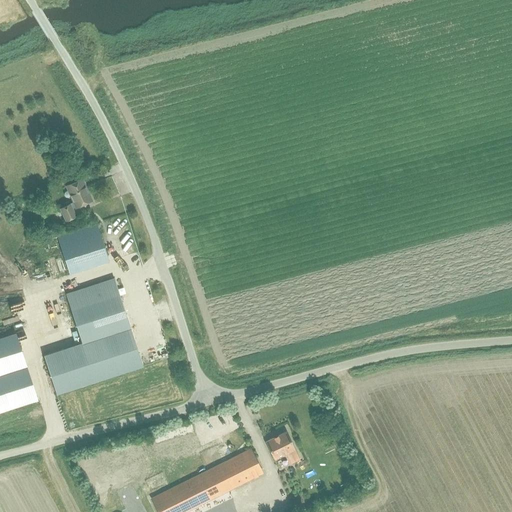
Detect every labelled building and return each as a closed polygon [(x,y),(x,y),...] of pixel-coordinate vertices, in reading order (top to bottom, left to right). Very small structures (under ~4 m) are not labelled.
[(65,186),(73,203),(60,209),(66,221),(76,217),(72,209),(75,207),(76,208),(91,200),(80,178),(65,186)] [(70,274),(109,261),(97,224),(58,237),(70,274)] [(56,394),(142,366),(114,278),(66,294),(82,343),(44,355),(56,394)] [(21,313),(16,316),(21,329),(26,326),(21,313)] [(16,333),(0,338),(0,411),(38,400),(16,333)] [(331,419),(325,422),(330,431),(335,429),(331,419)] [(275,459),(285,454),(290,465),(300,460),(286,431),(266,441),(275,459)] [(158,511),(183,511),(261,473),(250,449),(152,498),(158,511)] [(274,501),(278,510),(288,506),(284,497),(274,501)]
